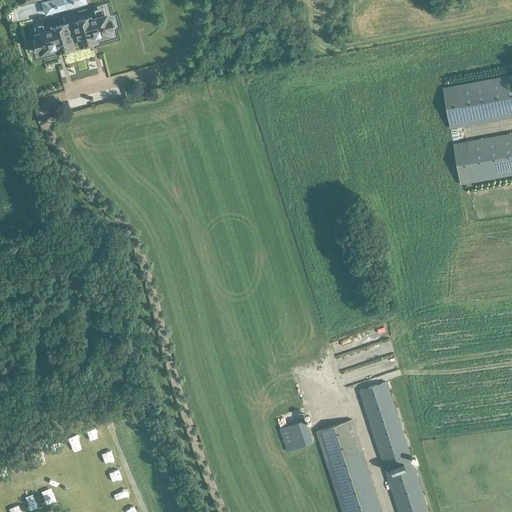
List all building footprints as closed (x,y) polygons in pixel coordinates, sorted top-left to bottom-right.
[(66,9),(63,0),(52,0),(56,11),(66,9)] [(74,0),(63,0),(66,9),(76,6),(74,0)] [(71,13),(67,14),(73,34),(76,34),(78,41),(79,45),(96,40),(95,37),(100,36),(100,37),(111,34),(110,29),(112,29),(110,19),(107,20),(106,15),(84,21),(84,19),(84,18),(74,21),(71,13)] [(36,39),(34,40),(36,49),(39,49),(40,53),(50,50),(50,49),(55,48),(56,51),(73,47),(69,35),(73,34),(67,14),(63,15),(66,24),(56,26),(56,29),(35,34),(36,39)] [(145,25),(137,27),(139,36),(147,34),(145,25)] [(110,56),(103,61),(107,66),(114,61),(110,56)] [(81,66),(72,68),(73,73),(79,72),(84,88),(92,86),(88,72),(83,73),(81,66)] [(104,69),(93,72),(97,85),(108,81),(104,69)] [(511,74),(457,85),(465,126),(511,117),(511,74)] [(68,79),(68,78),(60,80),(63,93),(74,90),(73,89),(79,87),(76,76),(68,79)] [(511,132),(452,142),(461,184),(511,174),(511,132)] [(402,373),(391,337),(337,353),(347,385),(386,374),(387,377),(402,373)] [(429,511),(387,381),(359,391),(398,511),(429,511)] [(287,451),(314,442),(306,419),(279,428),(287,451)] [(316,431),(325,457),(327,462),(342,511),(383,511),(363,450),(352,419),(316,431)] [(118,466),(109,470),(113,480),(122,476),(118,466)]
